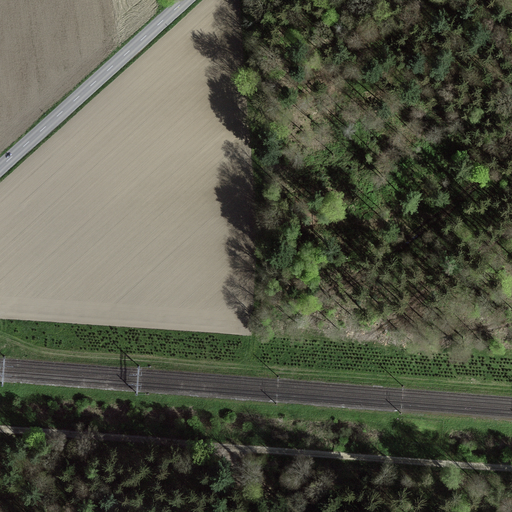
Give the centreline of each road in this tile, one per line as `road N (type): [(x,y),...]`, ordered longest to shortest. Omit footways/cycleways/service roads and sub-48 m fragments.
road 1 (track): [(0,424),(511,466)]
road 2 (secondary): [(0,166),(183,0)]
